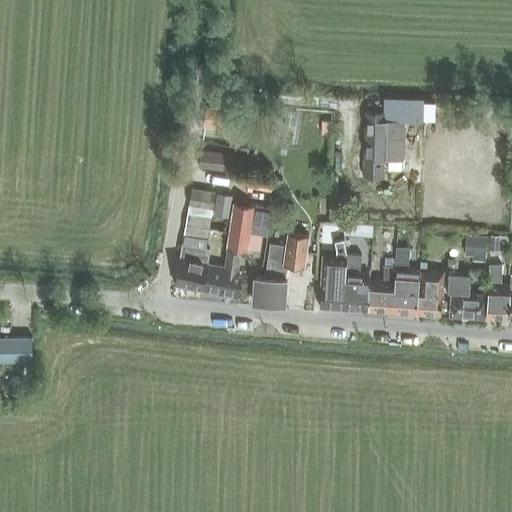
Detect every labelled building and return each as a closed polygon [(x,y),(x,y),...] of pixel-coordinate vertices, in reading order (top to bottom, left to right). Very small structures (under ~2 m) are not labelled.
[(384,99),(384,112),(384,118),(384,120),(402,120),(423,120),(423,100),(384,99)] [(229,112),(229,109),(206,106),(203,125),(226,129),(227,126),(229,112)] [(365,111),(363,163),(383,164),(383,158),(401,159),(402,120),(384,120),(384,118),(384,112),(365,111)] [(238,114),(229,112),(227,126),(236,128),(238,114)] [(229,171),(231,155),(199,150),(197,166),(229,171)] [(214,192),(190,188),(188,204),(212,208),(214,192)] [(214,216),(229,218),(232,196),(217,194),(214,216)] [(263,232),(267,209),(253,206),(233,202),(226,246),(223,267),(205,263),(201,289),(236,296),(239,273),(234,273),(235,268),(237,268),(239,256),(245,257),(246,249),(249,231),(263,232)] [(206,238),(212,208),(188,204),(183,234),(206,238)] [(285,278),(284,278),(286,264),(302,266),(307,234),(286,231),(284,245),(268,242),(264,277),(254,275),(251,301),(283,304),(285,278)] [(183,234),(181,243),(205,248),(206,238),(183,234)] [(486,235),(465,234),(463,255),(472,255),(471,260),(484,261),(486,235)] [(500,235),(491,234),(490,248),(499,248),(500,235)] [(325,262),(323,276),(320,276),(318,307),(342,308),(345,253),(343,241),(329,240),(327,262),(325,262)] [(173,283),(201,289),(205,263),(208,249),(205,248),(181,243),(179,256),(178,256),(173,283)] [(394,261),(393,284),(390,312),(415,313),(418,286),(419,271),(408,271),(409,247),(395,246),(394,258),(394,261)] [(342,308),(365,310),(368,274),(356,273),(356,269),(359,266),(360,254),(345,253),(342,308)] [(384,257),(384,264),(383,264),(382,281),(368,280),(366,310),(390,312),(393,284),(394,261),(394,258),(384,257)] [(419,261),(419,271),(418,286),(415,313),(439,315),(441,295),(443,272),(425,271),(425,262),(419,261)] [(508,285),(501,285),(501,263),(488,263),(487,285),(486,295),(484,317),(489,318),(508,319),(509,292),(508,292),(508,285)] [(447,272),(447,279),(446,292),(450,292),(448,315),(484,317),(486,295),(467,293),(469,273),(447,272)] [(31,337),(0,337),(0,360),(32,360),(31,337)]
